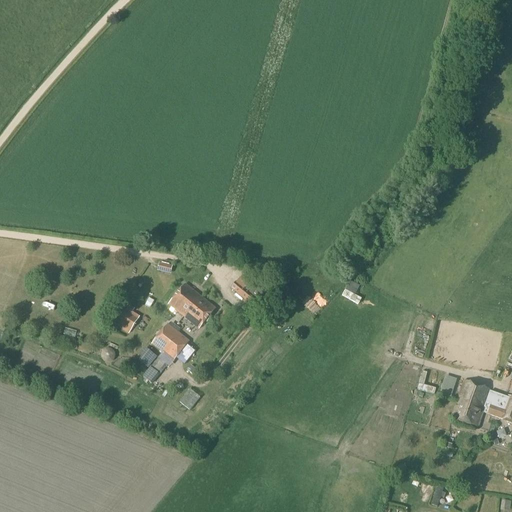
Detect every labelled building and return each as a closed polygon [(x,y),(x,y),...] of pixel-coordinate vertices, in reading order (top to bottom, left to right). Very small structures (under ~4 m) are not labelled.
[(170,275),(172,267),(158,264),(156,272),(170,275)] [(262,268),(256,278),(264,283),(270,273),(262,268)] [(260,289),(264,285),(257,279),(254,283),(260,289)] [(355,295),(359,287),(349,281),(344,289),(355,295)] [(253,308),(259,301),(236,282),(230,289),(253,308)] [(199,330),(215,309),(185,285),(168,305),(199,330)] [(261,303),(256,308),(264,315),(269,310),(261,303)] [(131,331),(137,320),(122,311),(115,322),(113,325),(128,334),(130,331),(131,331)] [(222,327),(230,318),(224,312),(216,322),(222,327)] [(172,363),(189,342),(167,325),(150,346),(172,363)] [(148,346),(139,356),(149,364),(157,354),(148,346)] [(106,363),(108,364),(109,363),(110,363),(111,363),(112,362),(113,361),(114,360),(114,359),(115,358),(115,356),(115,355),(115,354),(114,353),(114,352),(113,352),(112,351),(112,350),(111,350),(110,349),(109,349),(108,349),(107,349),(106,349),(105,349),(104,350),(103,351),(102,352),(101,352),(101,354),(100,354),(100,356),(100,358),(101,359),(102,361),(103,362),(104,363),(105,363),(106,363)] [(193,377),(197,372),(190,366),(186,370),(193,377)] [(151,385),(159,376),(150,369),(143,377),(151,385)] [(490,392),(491,390),(464,381),(450,419),(478,428),(483,414),(490,392)] [(182,399),(193,408),(202,397),(191,388),(182,399)] [(511,397),(507,396),(506,398),(499,419),(502,420),(501,421),(511,424),(511,397)] [(441,504),(444,486),(437,485),(434,503),(441,504)] [(508,511),(509,511),(510,502),(501,501),(500,511),(508,511)]
